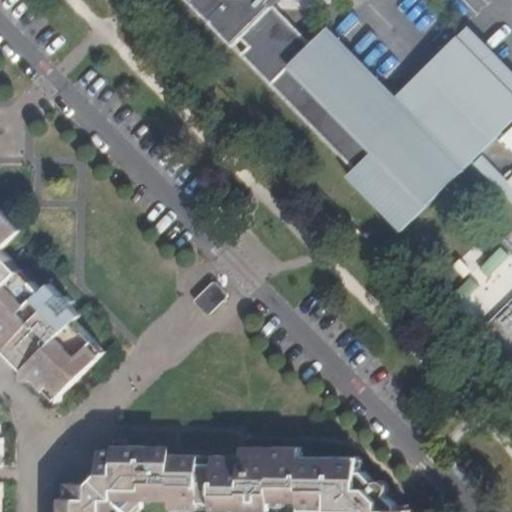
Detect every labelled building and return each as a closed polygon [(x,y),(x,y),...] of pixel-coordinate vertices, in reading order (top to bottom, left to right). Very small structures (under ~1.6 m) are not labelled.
[(181,0),(233,52),(241,44),(248,52),(241,59),(354,174),(348,182),(403,237),(473,167),(482,158),(500,140),(429,70),(393,105),(324,35),(308,49),(269,9),(278,0),(181,0)] [(511,96),(457,42),(429,70),(500,140),(511,128),(511,96)] [(482,158),(473,167),(511,206),(511,182),(509,185),(482,158)] [(58,390),(63,393),(99,358),(85,346),(89,341),(69,324),(80,314),(77,312),(77,307),(72,301),(69,301),(47,283),(40,287),(23,301),(4,285),(20,268),(2,252),(20,230),(0,213),(0,347),(9,354),(17,346),(26,356),(18,364),(17,371),(17,380),(29,382),(39,393),(50,399),(58,390)] [(23,301),(40,287),(20,268),(4,285),(23,301)] [(195,300),(210,315),(231,295),(216,280),(195,300)] [(85,346),(99,358),(104,353),(89,341),(85,346)] [(9,354),(18,364),(26,356),(17,346),(9,354)] [(62,401),(63,393),(58,390),(50,399),(55,404),(62,401)] [(400,511),(401,511),(390,500),(392,498),(393,494),(392,489),(389,486),(385,485),(381,486),(378,488),(368,477),(363,477),(363,463),(334,462),(334,467),(306,467),(306,462),(306,458),(277,458),(277,461),(271,461),(271,458),(269,455),(266,453),(263,452),(258,454),(255,456),(253,461),(248,461),(247,466),(240,466),(240,461),(219,461),(219,468),(210,468),(210,460),(184,460),(184,465),(176,465),(176,460),(170,460),(170,456),(167,454),(164,452),(160,452),(156,453),(153,457),(153,460),(147,460),(147,451),(118,452),(118,455),(103,455),(103,476),(131,504),(147,505),(175,505),(175,511),(204,511),(204,508),(219,508),(218,511),(247,511),(248,506),(305,506),(305,511),(334,511),(333,511),(400,511)] [(146,511),(147,505),(131,504),(103,476),(90,489),(112,511),(146,511)] [(71,504),(71,511),(112,511),(90,489),(89,489),(74,489),(74,504),(71,504)]
